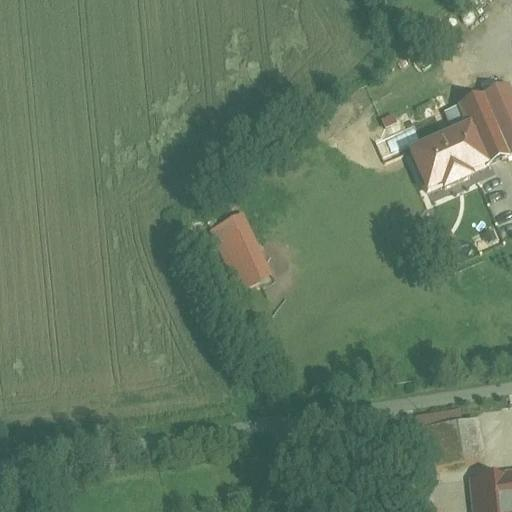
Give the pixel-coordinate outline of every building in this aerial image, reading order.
[(448,114),(457,135),(474,127),(491,167),(511,157),(511,99),(507,88),(448,114)] [(457,135),(410,155),(428,195),(491,167),(474,127),(457,135)] [(511,220),(511,216),(495,222),(504,247),(511,244),(511,220)] [(240,218),(210,233),(240,291),(269,276),(240,218)] [(447,264),(457,241),(429,228),(419,252),(447,264)] [(414,420),(417,434),(461,427),(459,413),(414,420)] [(461,427),(417,434),(423,475),(484,465),(477,424),(461,427)] [(511,511),(511,476),(468,482),(471,511),(511,511)]
